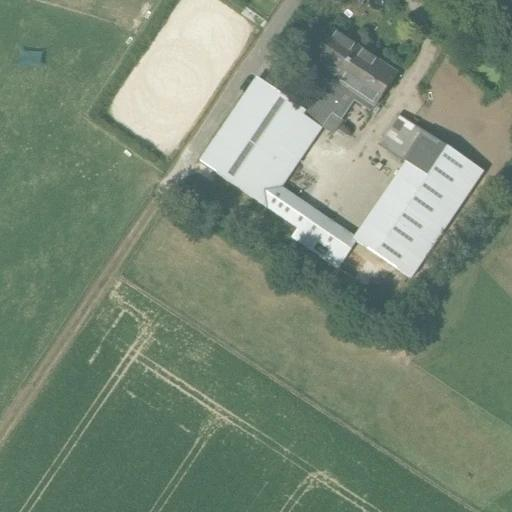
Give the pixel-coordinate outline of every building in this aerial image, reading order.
[(360,52),(332,34),(331,36),(310,66),(312,67),(315,63),(325,70),(322,74),(337,85),(360,52)] [(377,64),(360,52),(337,85),(322,108),(321,109),(331,117),(338,121),(355,96),(373,108),(373,109),(374,110),(396,77),(393,75),(391,78),(375,67),(377,64)] [(270,91),(256,82),(200,165),(248,198),(261,178),(281,191),(321,131),(302,118),(304,114),(270,90),(270,91)] [(322,108),(312,101),(304,114),(302,118),(321,131),(331,117),(321,109),(322,108)] [(482,176),(398,118),(380,144),(389,150),(386,155),(405,167),(353,243),(410,282),(482,176)] [(346,235),(281,191),(261,178),(248,198),(331,254),(346,235)]
